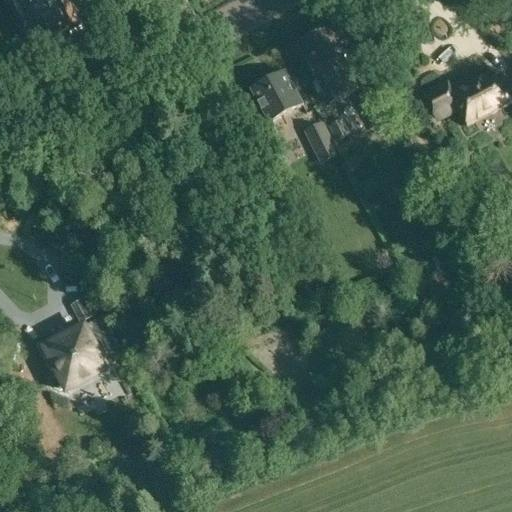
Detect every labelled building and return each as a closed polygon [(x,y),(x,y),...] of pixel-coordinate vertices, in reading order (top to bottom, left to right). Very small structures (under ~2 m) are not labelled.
[(11,0),(23,23),(56,6),(67,1),(68,2),(72,0),(11,0)] [(81,29),(68,2),(67,1),(56,6),(23,23),(37,52),(70,35),(81,29)] [(324,94),(330,106),(360,91),(327,33),(299,48),(317,82),(316,83),(314,86),(318,94),(323,95),(324,94)] [(259,107),(269,125),(303,106),(285,74),(252,92),(252,93),(245,97),(253,110),(259,107)] [(459,106),(468,126),(511,104),(498,75),(484,81),(483,79),(467,87),(468,89),(455,95),(450,84),(426,96),(436,117),(459,106)] [(361,104),(378,135),(398,124),(381,93),(361,104)] [(328,128),(336,143),(351,135),(343,120),(341,121),(339,118),(329,124),(330,127),(328,128)] [(304,134),(320,166),(339,156),(323,124),(304,134)] [(313,252),(318,263),(326,260),(320,248),(313,252)] [(54,389),(60,392),(66,389),(67,391),(106,371),(101,360),(113,354),(97,324),(85,330),(85,329),(46,350),(57,372),(52,375),(51,382),(54,389)] [(110,331),(118,348),(132,341),(124,324),(110,331)] [(9,430),(18,445),(26,441),(16,426),(9,430)] [(0,475),(0,476),(6,488),(17,482),(11,470),(0,475)] [(176,499),(181,511),(191,507),(185,495),(176,499)]
